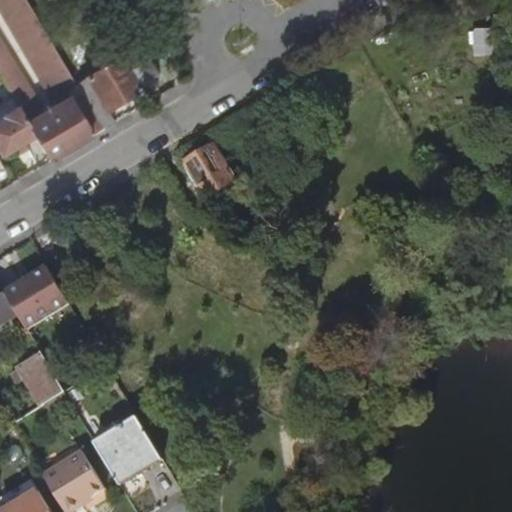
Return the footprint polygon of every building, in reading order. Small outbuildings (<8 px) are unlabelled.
[(24,50),(34,65),(52,95),(75,81),(25,0),(0,0),(0,6),(10,25),(24,50)] [(0,72),(20,106),(26,116),(41,107),(0,38),(0,72)] [(124,56),(144,89),(161,79),(139,41),(121,52),(124,56)] [(77,85),(104,130),(116,122),(110,110),(144,89),(124,56),(112,63),(106,54),(91,63),(97,73),(77,85)] [(75,81),(52,95),(57,105),(71,97),(94,135),(104,130),(77,85),(75,81)] [(29,121),(37,134),(52,160),(94,135),(71,97),(57,105),(29,121)] [(0,121),(0,143),(6,153),(37,134),(29,121),(26,116),(20,106),(6,115),(7,117),(0,121)] [(190,162),(213,195),(239,179),(217,145),(190,162)] [(50,268),(9,293),(23,315),(32,330),(71,305),(50,268)] [(0,329),(23,315),(9,293),(3,297),(0,291),(0,329)] [(22,370),(45,407),(49,404),(69,392),(54,366),(47,354),(22,370)] [(75,402),(96,443),(107,436),(79,386),(69,392),(75,402)] [(49,404),(56,414),(75,402),(69,392),(49,404)] [(96,443),(122,486),(164,461),(138,417),(107,436),(96,443)] [(48,475),(59,494),(70,511),(73,511),(87,504),(84,500),(106,487),(86,452),(48,475)] [(48,501),(54,511),(70,511),(59,494),(48,501)] [(47,511),(39,499),(18,511),(47,511)]
